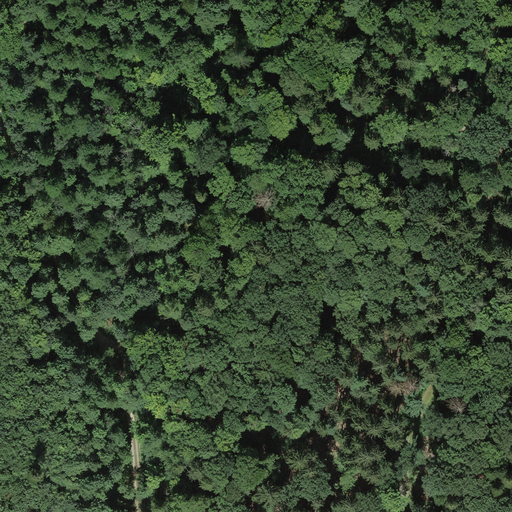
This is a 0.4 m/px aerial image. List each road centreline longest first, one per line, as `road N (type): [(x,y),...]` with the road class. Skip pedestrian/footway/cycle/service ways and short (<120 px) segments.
road 1 (track): [(108,341),(148,318),(198,234),(292,167),(391,135),(511,124)]
road 2 (track): [(0,118),(71,299),(108,341),(123,385),(140,511)]
road 3 (track): [(511,298),(465,343),(421,423),(415,471),(423,511)]
